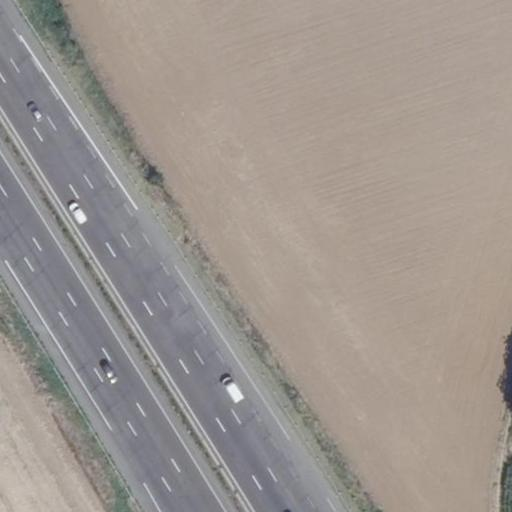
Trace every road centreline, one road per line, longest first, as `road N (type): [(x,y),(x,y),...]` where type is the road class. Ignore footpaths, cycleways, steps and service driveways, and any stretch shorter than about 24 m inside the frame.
road 1 (motorway): [(284,511),(0,59)]
road 2 (motorway): [(0,216),(184,511)]
